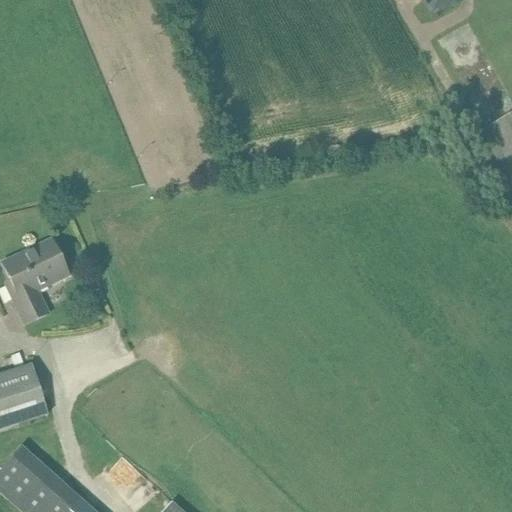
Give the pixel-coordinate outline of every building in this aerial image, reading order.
[(455,2),(453,0),(424,0),(432,15),(455,2)] [(511,115),(482,133),(511,185),(511,115)] [(51,241),(1,264),(10,284),(5,286),(24,327),(48,316),(37,293),(68,278),(51,241)] [(31,365),(0,375),(0,432),(47,416),(31,365)] [(20,448),(0,470),(0,494),(19,511),(70,511),(80,501),(20,448)]
